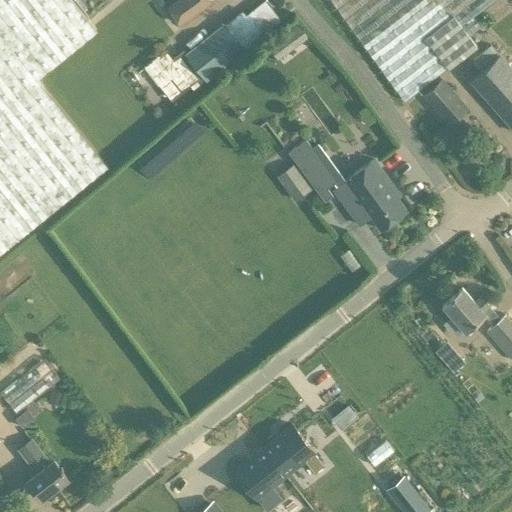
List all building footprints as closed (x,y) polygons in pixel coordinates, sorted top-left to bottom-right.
[(96,30),(71,0),(0,0),(0,251),(107,165),(36,78),(96,30)] [(176,0),(166,7),(179,25),(210,3),(208,0),(176,0)] [(327,0),(396,103),(484,46),(465,18),(491,0),(327,0)] [(192,86),(203,77),(206,80),(244,49),(223,24),(185,55),(180,49),(170,57),(164,48),(144,64),(170,98),(190,83),(192,86)] [(470,81),(511,128),(511,69),(499,55),(470,81)] [(468,107),(441,78),(423,95),(449,125),(468,107)] [(333,183),(335,186),(333,188),(359,225),(367,219),(371,217),(380,229),(405,211),(385,183),(389,180),(374,159),(353,175),(344,181),(317,143),(311,147),(305,138),(287,151),(322,201),(331,195),(326,188),(333,183)] [(311,190),(292,164),(276,176),(295,202),(311,190)] [(441,305),(464,332),(484,316),(481,312),(493,302),(485,293),(473,303),(461,288),(441,305)] [(511,358),(511,322),(505,315),(487,331),(511,358)] [(46,355),(1,392),(17,412),(63,375),(46,355)] [(292,424),(262,447),(284,474),(313,451),(292,424)] [(49,461),(39,448),(31,438),(18,448),(26,458),(35,471),(26,479),(39,497),(66,476),(52,459),(49,461)] [(262,447),(233,470),(255,497),(284,474),(262,447)] [(387,489),(393,497),(405,511),(423,511),(428,508),(403,476),(392,485),(387,489)] [(219,511),(211,501),(209,503),(197,511),(219,511)]
